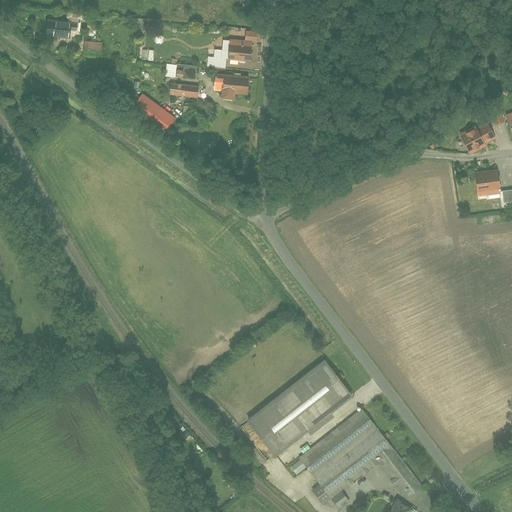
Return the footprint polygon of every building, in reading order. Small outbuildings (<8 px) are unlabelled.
[(254,0),(243,0),(242,11),(253,12),(254,0)] [(75,21),(48,19),(47,35),(74,37),(75,21)] [(258,42),(259,32),(247,31),(246,41),(255,41),(258,42)] [(210,55),(209,65),(227,67),(228,57),(231,58),(232,39),(225,39),(224,48),(216,48),(215,56),(210,55)] [(246,41),(232,39),(231,58),(257,60),(258,47),(255,47),(255,41),(246,41)] [(105,41),(88,40),(87,48),(104,50),(105,41)] [(167,75),(177,77),(179,64),(168,63),(167,75)] [(200,66),(180,65),(179,78),(199,80),(200,66)] [(253,77),(216,73),(215,89),(229,90),(228,97),(242,99),(243,92),(252,92),(253,77)] [(204,85),(175,83),(174,95),(203,97),(204,85)] [(179,119),(146,93),(136,106),(169,131),(179,119)] [(469,108),(474,117),(487,112),(482,102),(469,108)] [(497,103),(487,107),(494,123),(503,119),(497,103)] [(474,123),(485,143),(495,138),(484,117),(474,123)] [(474,123),(457,131),(468,152),(485,143),(474,123)] [(498,168),(473,171),(475,190),(500,187),(498,168)] [(503,200),(511,199),(511,188),(502,190),(503,200)] [(353,400),(324,363),(249,421),(279,459),(353,400)] [(380,465),(406,498),(422,485),(362,409),(300,457),(334,501),(380,465)] [(397,498),(387,511),(411,511),(413,508),(397,498)]
